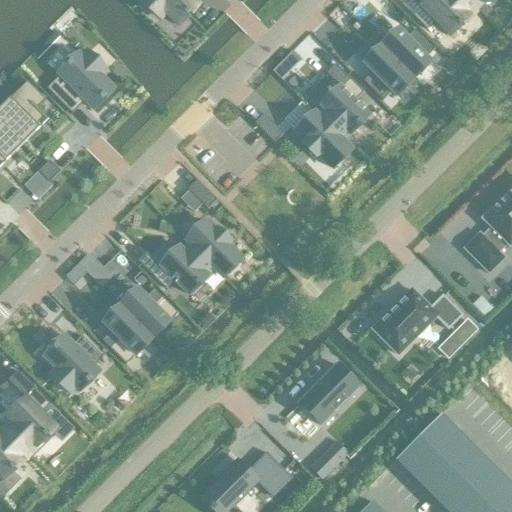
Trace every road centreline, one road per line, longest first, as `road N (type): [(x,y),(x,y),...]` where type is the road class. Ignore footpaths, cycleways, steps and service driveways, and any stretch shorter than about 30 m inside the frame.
road 1 (unclassified): [(88,511),(511,89)]
road 2 (residential): [(0,311),(312,0)]
